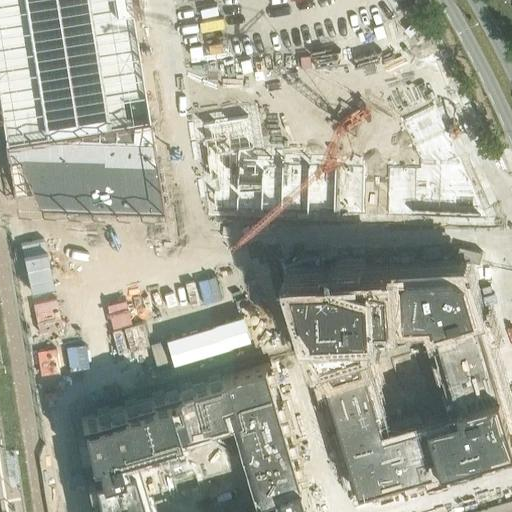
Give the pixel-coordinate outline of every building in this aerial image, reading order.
[(0,0),(0,105),(0,107),(1,114),(2,115),(5,139),(6,140),(7,152),(10,171),(13,185),(14,193),(15,199),(17,199),(36,196),(37,200),(63,201),(64,201),(64,205),(104,206),(115,206),(114,202),(115,202),(163,203),(156,162),(155,153),(149,117),(148,111),(146,94),(145,90),(143,80),(142,71),(140,60),(139,50),(137,39),(135,29),(134,18),(132,10),(132,9),(130,0),(0,0)] [(220,0),(183,0),(185,11),(221,5),(220,0)] [(341,0),(338,2),(346,17),(369,3),(374,0),(341,0)] [(374,0),(369,3),(346,17),(355,31),(374,20),(386,12),(378,0),(374,0)] [(221,5),(185,11),(188,27),(224,21),(221,5)] [(374,20),(355,31),(364,46),(380,36),(395,27),(394,25),(386,12),(374,20)] [(224,21),(188,27),(190,44),(227,38),(224,21)] [(380,36),(364,46),(367,50),(366,51),(371,61),(385,52),(400,43),(403,41),(398,31),(395,27),(380,36)] [(227,38),(190,44),(193,60),(230,54),(228,40),(227,40),(227,38)] [(385,52),(371,61),(379,76),(391,69),(406,60),(411,56),(403,41),(400,43),(385,52)] [(230,54),(193,60),(195,77),(233,71),(230,54)] [(391,69),(379,76),(387,91),(396,85),(411,76),(419,71),(411,56),(406,60),(391,69)] [(233,71),(195,77),(198,93),(236,87),(233,71)] [(396,85),(387,91),(394,106),(402,102),(417,93),(427,87),(419,71),(411,76),(396,85)] [(236,87),(198,93),(201,109),(238,104),(236,87)] [(402,102),(394,106),(402,121),(404,121),(407,119),(423,111),(436,104),(427,87),(417,93),(402,102)] [(250,114),(203,122),(216,209),(365,213),(388,214),(487,216),(436,104),(423,111),(407,119),(404,121),(421,158),(421,168),(389,167),(389,178),(366,177),(366,166),(274,163),(274,156),(257,156),(250,114)] [(380,271),(358,273),(337,274),(332,274),(324,274),(299,275),(301,282),(315,331),(327,370),(327,371),(320,373),(321,380),(351,479),(356,477),(358,476),(363,490),(369,488),(372,498),(393,492),(400,489),(408,487),(447,476),(444,466),(496,451),(499,460),(511,456),(511,389),(488,307),(480,309),(465,259),(407,262),(402,262),(402,270),(400,270),(380,271)] [(294,412),(279,365),(278,360),(276,361),(86,417),(81,418),(82,426),(100,511),(314,511),(286,415),(294,412)]
